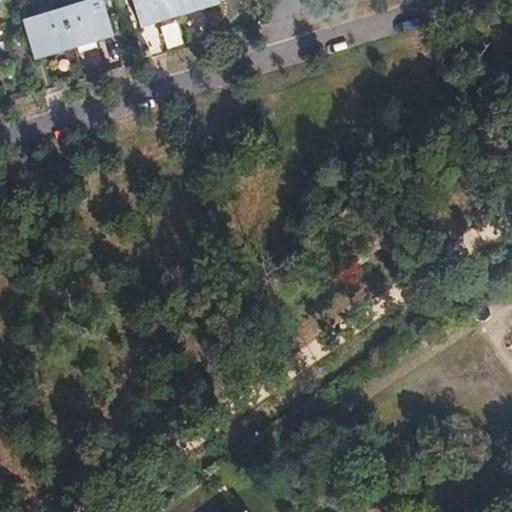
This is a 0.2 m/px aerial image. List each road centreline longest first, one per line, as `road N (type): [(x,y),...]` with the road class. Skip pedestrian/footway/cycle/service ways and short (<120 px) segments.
road 1 (residential): [(76,511),(511,206)]
road 2 (residential): [(0,133),(441,0)]
